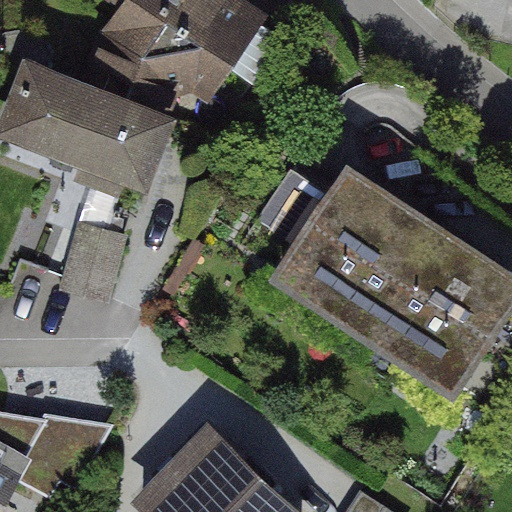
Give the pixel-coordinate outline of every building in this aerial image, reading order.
[(159,0),(83,0),(132,36),(159,0)] [(301,14),(283,0),(159,0),(132,36),(228,109),(301,14)] [(0,116),(0,138),(69,164),(26,277),(96,303),(138,190),(151,195),(176,129),(18,69),(0,116)] [(399,211),(339,174),(274,279),(334,316),(399,211)] [(459,247),(399,211),(334,316),(394,353),(459,247)] [(511,297),(511,279),(459,247),(394,353),(455,390),(511,297)] [(297,511),(208,426),(127,510),(128,511),(297,511)] [(0,453),(0,511),(4,511),(28,469),(0,453)] [(394,511),(366,494),(353,511),(394,511)]
